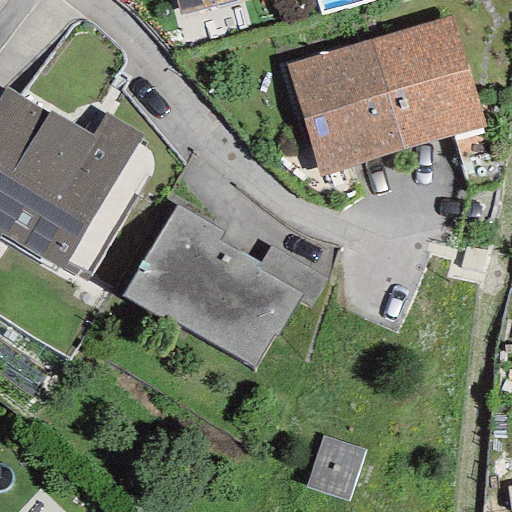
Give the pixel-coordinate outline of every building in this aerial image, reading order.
[(233,0),(174,0),(179,15),(233,0)] [(403,150),(484,127),(449,16),(369,39),(403,150)] [(285,65),(318,177),(403,150),(369,39),(285,65)] [(136,144),(141,134),(105,113),(91,134),(49,111),(47,114),(5,88),(0,95),(0,235),(0,234),(86,281),(150,175),(154,167),(150,156),(145,148),(136,144)] [(175,206),(121,297),(161,318),(163,314),(252,368),(273,335),(276,337),(296,302),(300,294),(255,268),(258,263),(218,242),(222,233),(175,206)] [(325,279),(269,247),(258,263),(255,268),(300,294),(296,302),(308,309),(325,279)] [(321,437),(304,487),(347,501),(364,451),(321,437)]
